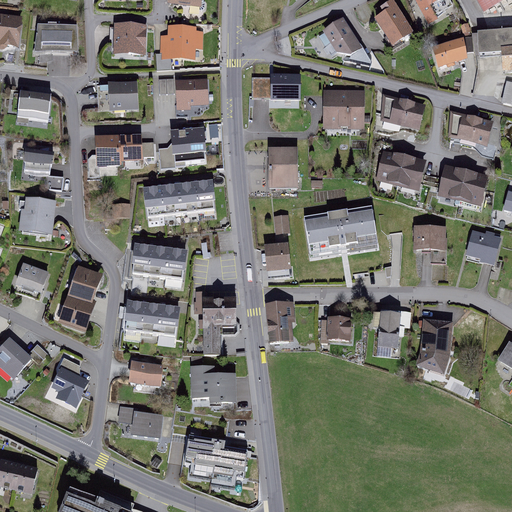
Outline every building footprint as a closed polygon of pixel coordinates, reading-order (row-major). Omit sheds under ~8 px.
[(417,8),(427,27),(437,21),(430,8),(444,0),(420,0),(423,5),(417,8)] [(511,0),(473,0),(482,15),(507,0),(511,0)] [(411,35),(394,7),(390,2),(377,11),(380,16),(371,22),(389,49),(411,35)] [(22,18),(0,14),(0,45),(18,48),(22,18)] [(320,34),(334,56),(350,58),(360,52),(340,22),(320,34)] [(145,58),(146,28),(112,27),(111,57),(145,58)] [(71,31),(33,29),(29,55),(73,55),(71,31)] [(166,29),(166,39),(160,38),(159,62),(192,62),(193,50),(201,50),(201,33),(195,33),(195,29),(166,29)] [(511,31),(496,33),(497,54),(498,72),(511,71),(511,31)] [(475,55),(497,54),(496,33),(474,34),(475,55)] [(429,51),(436,70),(457,62),(451,44),(429,51)] [(252,77),(253,97),(266,96),(265,76),(252,77)] [(273,77),(273,98),(299,98),(298,76),(273,77)] [(160,79),(161,93),(171,92),(171,78),(160,79)] [(176,83),(177,108),(177,112),(189,111),(189,107),(208,106),(207,81),(176,83)] [(511,86),(504,84),(499,105),(511,107),(511,86)] [(108,87),(110,114),(139,113),(138,85),(108,87)] [(320,93),(322,131),(363,130),(361,92),(320,93)] [(45,122),(48,99),(16,95),(13,118),(45,122)] [(419,131),(425,108),(387,99),(381,122),(419,131)] [(486,146),(491,123),(453,114),(448,137),(486,146)] [(218,125),(209,125),(210,138),(219,138),(218,125)] [(203,129),(172,131),(174,153),(205,151),(203,129)] [(137,137),(91,139),(93,170),(139,167),(139,158),(150,157),(149,143),(138,144),(137,137)] [(49,174),(51,154),(25,150),(22,171),(49,174)] [(298,189),(298,152),(266,152),(267,189),(298,189)] [(373,181),(395,186),(401,158),(379,153),(373,181)] [(424,163),(401,158),(395,186),(418,191),(424,163)] [(456,201),(462,173),(442,169),(436,196),(456,201)] [(488,178),(462,173),(456,201),(481,206),(488,178)] [(193,187),(196,218),(214,216),(211,186),(193,187)] [(177,189),(180,219),(196,218),(193,187),(177,189)] [(177,189),(160,190),(163,221),(180,219),(177,189)] [(145,222),(163,221),(160,190),(142,192),(145,222)] [(511,194),(507,193),(502,212),(511,214),(511,194)] [(52,235),(56,202),(26,198),(25,210),(22,209),(19,230),(52,235)] [(126,205),(108,204),(108,218),(126,219),(126,205)] [(372,211),(307,220),(312,255),(376,246),(372,211)] [(273,217),(274,235),(287,235),(287,217),(273,217)] [(444,229),(412,229),(412,252),(444,252),(444,229)] [(493,265),(499,240),(471,233),(464,257),(493,265)] [(188,251),(134,244),(130,274),(184,281),(188,251)] [(285,246),(262,248),(264,274),(287,272),(285,246)] [(44,284),(49,272),(23,263),(16,283),(41,293),(44,284)] [(77,266),(67,293),(91,301),(101,274),(77,266)] [(96,303),(91,301),(67,293),(56,322),(85,332),(96,303)] [(218,357),(217,328),(232,328),(232,300),(206,300),(206,293),(194,293),(194,301),(196,301),(196,329),(200,329),(200,357),(218,357)] [(181,307),(127,300),(123,330),(177,337),(181,307)] [(292,304),(261,305),(264,346),(292,345),(290,326),(295,326),(292,304)] [(403,330),(410,330),(411,314),(377,312),(374,348),(397,349),(398,339),(403,339),(403,330)] [(326,319),(324,341),(349,342),(350,320),(326,319)] [(442,376),(448,357),(450,324),(421,322),(419,354),(415,368),(442,376)] [(32,359),(9,339),(0,349),(0,367),(13,380),(32,359)] [(511,347),(508,344),(496,362),(511,372),(511,347)] [(48,354),(38,345),(29,355),(39,364),(48,354)] [(162,365),(132,361),(129,383),(160,386),(162,365)] [(81,394),(88,381),(61,367),(51,386),(58,390),(54,397),(75,408),(82,395),(81,394)] [(220,400),(220,404),(233,404),(232,376),(210,376),(210,368),(185,368),(185,400),(220,400)] [(139,410),(120,407),(118,423),(130,425),(129,434),(158,438),(161,416),(139,413),(139,410)] [(172,432),(169,451),(184,453),(181,474),(240,484),(246,445),(172,432)] [(0,491),(9,494),(15,468),(0,464),(0,491)] [(34,473),(15,468),(9,494),(28,498),(34,473)] [(126,511),(66,489),(57,511),(126,511)]
